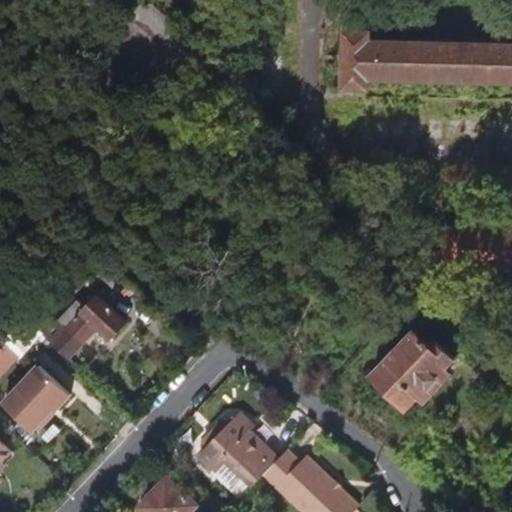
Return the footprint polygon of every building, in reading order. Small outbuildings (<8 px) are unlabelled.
[(511,53),(364,52),(364,39),(339,39),(339,94),(363,95),(363,86),(511,88),(511,53)] [(511,237),(453,236),(433,236),(433,274),(511,277),(511,237)] [(125,280),(85,250),(68,269),(92,290),(101,280),(114,292),(125,280)] [(111,338),(126,323),(100,296),(87,309),(80,302),(46,336),(69,357),(100,327),(111,338)] [(43,334),(24,317),(9,333),(28,350),(43,334)] [(413,420),(442,389),(435,383),(447,370),(426,351),(415,363),(395,345),(354,390),(393,426),(405,413),(413,420)] [(0,374),(16,358),(5,347),(0,352),(0,374)] [(3,399),(38,431),(74,391),(39,359),(3,399)] [(236,416),(231,421),(242,431),(247,427),(236,416)] [(231,421),(231,420),(224,427),(220,423),(201,443),(204,446),(195,455),(221,479),(233,467),(252,484),(264,472),(274,461),(242,431),(231,421)] [(13,451),(0,438),(0,472),(0,471),(0,464),(3,461),(13,451)] [(351,511),(358,505),(305,455),(299,461),(286,448),(274,461),(264,472),(305,511),(351,511)] [(189,511),(196,505),(165,477),(137,508),(140,511),(189,511)]
